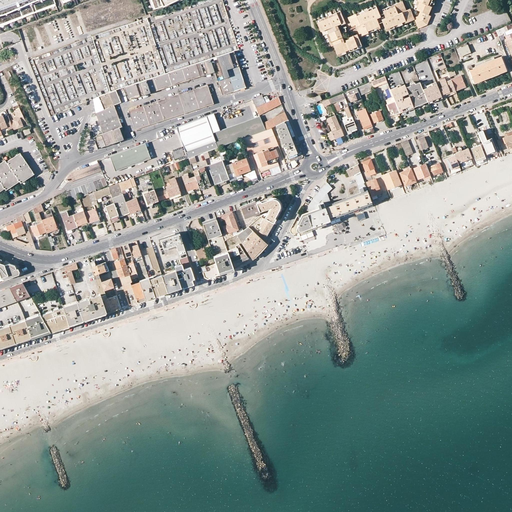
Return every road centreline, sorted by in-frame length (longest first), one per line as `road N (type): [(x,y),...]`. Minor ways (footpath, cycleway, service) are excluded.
road 1 (tertiary): [(333,158),(511,90)]
road 2 (residential): [(202,290),(268,253),(312,177)]
road 3 (residential): [(133,141),(121,107),(211,78),(220,105)]
road 4 (residential): [(0,357),(128,315)]
road 5 (tertiary): [(178,218),(298,173)]
road 6 (residential): [(63,171),(19,51)]
